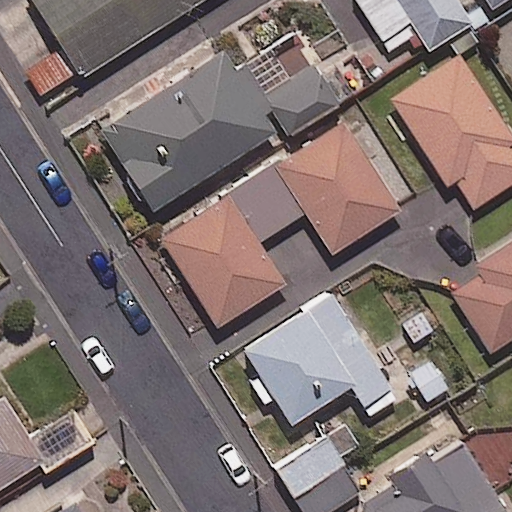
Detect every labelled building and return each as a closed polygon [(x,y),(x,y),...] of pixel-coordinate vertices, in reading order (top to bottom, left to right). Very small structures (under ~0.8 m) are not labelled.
[(193,0),(34,0),(81,72),(193,0)] [(469,19),(457,0),(356,0),(383,42),(411,24),(425,46),(469,19)] [(278,124),(223,37),(95,118),(150,205),(278,124)] [(511,178),(511,135),(458,51),(389,95),(463,210),(511,178)] [(338,98),(315,61),(264,93),(287,130),(338,98)] [(398,206),(342,117),(160,232),(216,321),(283,279),(257,237),(305,208),(330,248),(398,206)] [(511,333),(511,237),(445,280),(489,348),(511,333)] [(394,393),(376,364),(329,288),(237,345),(284,421),(345,384),(363,412),(394,393)] [(0,485),(35,463),(42,473),(93,441),(70,404),(30,429),(5,390),(0,393),(0,485)] [(321,511),(358,488),(325,438),(279,469),(308,511),(321,511)] [(502,511),(507,509),(462,441),(430,462),(422,449),(386,472),(393,483),(358,507),(360,511),(502,511)] [(81,511),(74,499),(52,511),(81,511)]
